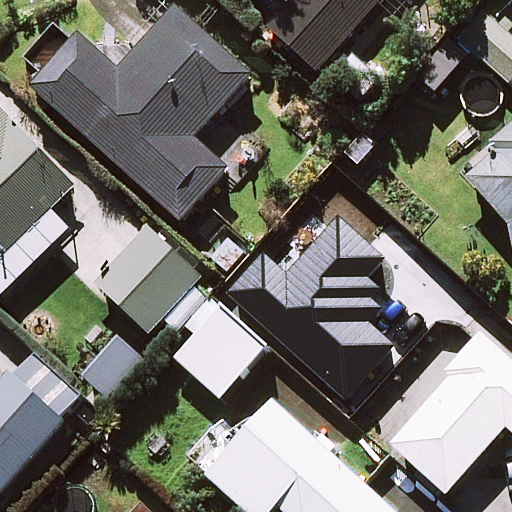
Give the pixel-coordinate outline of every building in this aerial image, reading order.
[(301,0),(272,33),(320,76),(387,0),(301,0)] [(254,81),(178,12),(121,75),(83,41),(37,92),(184,226),(230,175),(197,144),(254,81)] [(511,35),(487,12),(463,39),(511,83),(511,35)] [(77,192),(0,113),(0,266),(33,234),(44,245),(68,221),(58,210),(77,192)] [(511,137),(495,151),(475,188),(511,231),(511,233),(511,137)] [(203,285),(152,235),(100,289),(152,338),(203,285)] [(224,402),(267,353),(252,339),(265,324),(240,303),(227,318),(212,305),(190,329),(200,338),(179,363),(224,402)] [(511,363),(490,344),(394,449),(449,499),(510,432),(511,434),(511,363)] [(0,501),(85,406),(32,359),(0,396),(0,501)] [(281,511),(392,511),(335,460),(342,453),(326,439),(319,446),(277,408),(211,481),(245,511),(278,511),(280,511),(281,511)]
